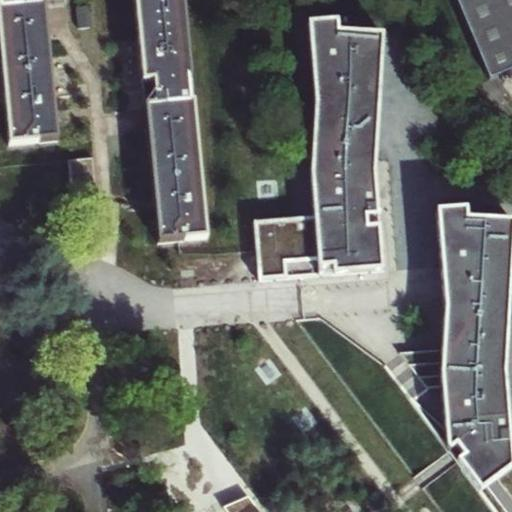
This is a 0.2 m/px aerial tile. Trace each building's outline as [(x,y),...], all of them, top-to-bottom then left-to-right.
[(48,86),(40,0),(0,0),(0,76),(7,146),(28,144),(53,141),(48,86)] [(203,240),(180,0),(131,0),(142,102),(156,244),(176,242),(203,240)] [(511,0),(472,0),(504,73),(511,69),(511,0)] [(84,7),(73,8),(75,29),(86,28),(84,7)] [(336,24),(309,26),(321,183),(320,229),(259,227),(258,285),(377,288),(381,38),(337,35),(336,24)] [(462,213),(435,215),(439,313),(442,352),(446,387),(423,388),(398,355),(380,365),(446,452),(492,511),(511,511),(511,492),(507,467),(490,376),(509,225),(463,223),(462,213)] [(442,352),(398,355),(423,388),(446,387),(442,352)]
